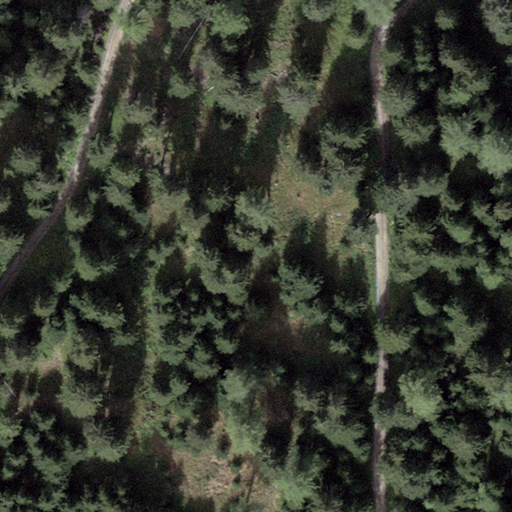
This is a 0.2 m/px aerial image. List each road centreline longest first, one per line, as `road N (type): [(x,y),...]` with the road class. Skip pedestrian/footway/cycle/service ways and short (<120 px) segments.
road 1 (track): [(386,511),(374,72),(376,39),(409,0)]
road 2 (track): [(128,0),(74,187),(0,289)]
